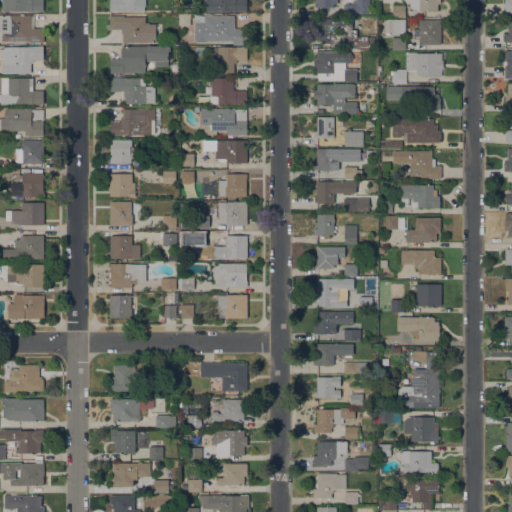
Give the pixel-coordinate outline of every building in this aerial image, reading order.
[(2,0),(43,0),(43,11),(27,11),(27,10),(2,10),(2,0)] [(145,0),(145,6),(144,6),(144,11),(109,11),(109,0),(145,0)] [(247,0),(247,11),(230,11),(230,10),(205,10),(205,0),(247,0)] [(356,15),(343,15),(343,3),(352,3),(352,0),(368,0),(369,13),(356,13),(356,15)] [(409,0),(440,0),(440,4),(438,4),(438,10),(418,10),(410,7),(409,0)] [(392,16),(392,4),(405,5),(405,17),(392,16)] [(30,28),(44,28),(43,42),(29,42),(29,41),(2,40),(2,33),(0,32),(0,15),(20,15),(20,14),(23,14),(23,15),(30,15),(30,28)] [(178,14),(186,14),(186,25),(178,25),(178,14)] [(124,15),(124,16),(145,16),(145,22),(148,22),(148,24),(156,24),(156,41),(145,41),(143,41),(143,42),(122,42),(122,29),(109,29),(109,15),(124,15)] [(234,15),(234,18),(236,18),(236,28),(246,28),(246,43),(232,43),(232,40),(205,40),(205,42),(193,42),(193,20),(201,20),(201,16),(204,16),(204,15),(234,15)] [(316,18),(352,18),(352,29),(333,29),(334,43),(324,43),(324,39),(313,39),(313,33),(316,33),(316,18)] [(384,18),(405,19),(405,37),(405,50),(391,50),(392,36),(385,36),(385,31),(384,31),(384,18)] [(441,19),(440,44),(419,44),(419,36),(412,36),(412,28),(419,29),(419,19),(441,19)] [(343,36),(368,36),(368,45),(357,46),(357,47),(343,48),(343,36)] [(2,46),(28,46),(38,46),(38,45),(42,45),(42,46),(43,46),(43,60),(34,60),(34,59),(33,59),(33,62),(31,62),(31,72),(26,72),(26,73),(18,73),(2,73),(2,46)] [(110,73),(110,59),(120,58),(120,49),(122,49),(122,46),(144,46),(145,72),(110,73)] [(170,46),(170,59),(168,59),(168,65),(155,65),(155,60),(147,60),(147,46),(170,46)] [(234,72),(211,72),(211,61),(217,61),(217,47),(218,47),(218,46),(247,46),(246,59),(234,59),(234,72)] [(503,76),(511,75),(511,49),(503,50),(503,76)] [(316,73),(316,67),(313,67),(314,58),(316,58),(316,50),(349,50),(349,52),(350,52),(350,61),(349,61),(349,62),(345,62),(345,68),(356,68),(356,81),(317,80),(317,73),(316,73)] [(416,70),(406,70),(406,82),(392,82),(392,68),(406,68),(406,52),(441,53),(441,60),(443,60),(443,68),(441,68),(441,76),(420,76),(416,74),(416,73),(416,70)] [(110,91),(110,77),(125,76),(125,77),(145,77),(145,86),(155,86),(155,103),(146,103),(131,103),(131,105),(129,105),(129,103),(124,103),(123,91),(121,91),(110,91)] [(30,77),(30,90),(43,90),(43,104),(27,104),(27,103),(1,103),(1,77),(30,77)] [(233,90),(247,90),(247,104),(231,104),(231,103),(210,103),(209,94),(211,94),(211,77),(233,77),(233,90)] [(316,104),(316,98),(313,98),(313,89),(317,89),(317,83),(333,83),(354,83),(354,97),(344,97),(344,101),(356,101),(356,107),(358,107),(358,111),(356,111),(356,113),(332,113),(332,104),(316,104)] [(434,85),(434,93),(438,93),(438,97),(440,97),(440,109),(433,109),(422,109),(422,102),(414,102),(414,99),(386,99),(386,85),(434,85)] [(25,135),(25,130),(1,131),(1,129),(0,129),(0,119),(1,119),(1,118),(5,118),(5,108),(31,107),(31,109),(43,109),(43,135),(25,135)] [(122,134),(122,135),(110,135),(110,121),(119,121),(119,122),(120,122),(120,118),(123,118),(123,108),(136,108),(136,107),(144,107),(144,108),(154,108),(154,134),(122,134)] [(201,108),(234,108),(234,109),(246,109),(246,120),(247,120),(247,134),(227,134),(216,134),(216,133),(209,133),(209,124),(201,124),(201,108)] [(316,116),(333,116),(333,137),(313,137),(313,131),(316,131),(316,116)] [(439,129),(439,142),(406,142),(406,132),(401,132),(401,135),(390,135),(390,130),(392,130),(392,118),(402,118),(402,116),(408,116),(408,118),(433,118),(433,123),(437,123),(437,129),(439,129)] [(362,130),(363,145),(344,145),(344,130),(347,130),(347,128),(350,128),(350,130),(362,130)] [(511,139),(511,128),(503,129),(503,139),(511,139)] [(22,163),(22,162),(15,161),(15,148),(21,148),(21,139),(44,139),(43,163),(22,163)] [(131,139),(131,146),(138,146),(138,158),(130,158),(130,162),(110,162),(110,157),(110,139),(131,139)] [(217,158),(216,149),(203,149),(202,140),(216,139),(248,139),(248,162),(227,162),(227,161),(220,161),(220,158),(217,158)] [(380,148),(380,139),(401,139),(401,148),(380,148)] [(360,148),(360,161),(338,161),(338,169),(317,170),(317,169),(313,169),(313,163),(316,163),(316,148),(360,148)] [(377,150),(376,157),(365,157),(365,149),(377,150)] [(432,150),(432,158),(435,158),(435,165),(441,165),(441,178),(427,178),(427,177),(420,177),(420,175),(410,175),(409,163),(393,163),(393,150),(432,150)] [(194,153),(194,166),(189,166),(189,165),(181,165),(181,153),(194,153)] [(356,166),(356,178),(344,178),(344,166),(356,166)] [(175,170),(175,183),(162,183),(162,170),(175,170)] [(194,171),(194,183),(181,182),(181,170),(194,171)] [(11,182),(22,182),(22,181),(18,181),(18,175),(22,175),(22,173),(43,172),(43,190),(44,190),(44,195),(23,196),(23,198),(11,198),(11,182)] [(109,173),(132,173),(132,182),(135,182),(135,197),(130,197),(130,196),(110,196),(109,173)] [(247,173),(247,179),(246,179),(246,196),(225,196),(225,195),(218,195),(218,180),(227,180),(227,179),(226,179),(226,173),(247,173)] [(333,193),(334,202),(316,202),(316,201),(314,201),(314,195),(316,195),(316,181),(333,181),(333,180),(356,180),(356,192),(333,193)] [(418,184),(433,184),(433,189),(436,189),(436,195),(440,195),(440,208),(432,208),(432,207),(412,207),(412,201),(413,201),(413,197),(393,197),(394,185),(400,185),(400,184),(418,184)] [(344,210),(344,198),(356,198),(356,197),(369,197),(369,202),(370,202),(370,207),(369,207),(369,210),(344,210)] [(380,211),(380,200),(392,200),(392,212),(380,211)] [(110,201),(131,201),(131,215),(132,215),(132,224),(110,224),(110,201)] [(218,201),(225,201),(247,201),(247,225),(226,225),(226,223),(218,220),(218,201)] [(43,224),(23,224),(11,222),(11,220),(5,220),(5,209),(21,209),(21,202),(44,202),(43,224)] [(316,213),(333,213),(333,218),(334,218),(334,222),(333,222),(333,230),(335,230),(335,232),(333,232),(333,234),(313,234),(313,228),(316,228),(316,213)] [(162,227),(162,215),(176,214),(176,227),(162,227)] [(181,227),(181,214),(194,214),(194,227),(181,227)] [(385,215),(398,215),(404,215),(404,228),(385,228),(385,215)] [(440,216),(440,232),(436,232),(436,240),(406,240),(406,229),(415,229),(415,216),(440,216)] [(356,224),(356,243),(344,243),(344,224),(356,224)] [(162,232),(176,233),(176,244),(162,244),(162,232)] [(181,232),(206,232),(206,244),(192,244),(192,246),(181,246),(181,232)] [(43,258),(2,258),(2,248),(14,248),(14,238),(20,238),(20,234),(43,234),(43,258)] [(226,240),(226,235),(251,234),(251,243),(247,243),(247,257),(227,257),(227,258),(214,258),(214,240),(226,240)] [(109,235),(131,235),(131,244),(140,243),(140,257),(110,258),(109,235)] [(344,246),(344,257),(338,257),(338,264),(334,264),(334,268),(317,268),(317,267),(313,267),(313,261),(316,261),(316,246),(344,246)] [(511,247),(504,247),(503,264),(510,264),(510,272),(511,272),(511,247)] [(434,249),(434,256),(441,256),(441,273),(418,273),(418,266),(414,266),(414,263),(401,263),(400,249),(434,249)] [(387,259),(387,266),(380,267),(379,259),(387,259)] [(214,284),(214,279),(211,276),(212,272),(211,268),(219,264),(219,262),(246,263),(246,280),(247,280),(247,286),(219,285),(214,284)] [(24,263),(43,263),(44,286),(21,286),(21,284),(23,284),(23,283),(17,283),(15,281),(7,281),(7,273),(7,263),(24,263)] [(109,263),(146,263),(146,281),(136,281),(136,282),(132,282),(132,287),(110,287),(110,283),(109,283),(109,280),(110,280),(110,277),(109,277),(109,271),(110,271),(110,269),(109,269),(109,263)] [(357,263),(357,275),(344,275),(344,263),(357,263)] [(178,289),(178,276),(194,276),(194,289),(178,289)] [(176,277),(176,288),(160,289),(160,277),(176,277)] [(332,278),(340,278),(340,286),(333,286),(333,288),(338,288),(338,300),(332,300),(332,299),(317,299),(316,278),(332,278)] [(416,283),(441,283),(441,305),(416,305),(416,283)] [(44,318),(24,318),(24,317),(8,317),(7,302),(13,302),(13,301),(12,301),(12,297),(13,297),(13,294),(23,294),(23,295),(43,294),(43,299),(44,299),(44,318)] [(131,317),(110,317),(109,295),(131,294),(131,317)] [(247,317),(225,317),(218,317),(217,295),(226,295),(226,294),(247,294),(247,317)] [(372,296),(372,308),(359,308),(359,296),(372,296)] [(391,299),(403,299),(403,311),(391,311),(391,299)] [(181,303),(193,303),(193,317),(181,317),(181,303)] [(176,304),(176,317),(163,317),(163,304),(164,304),(176,304)] [(336,332),(313,333),(313,325),(317,325),(316,310),(333,310),(353,310),(353,323),(336,323),(336,332)] [(511,315),(503,315),(504,338),(511,338),(511,315)] [(432,316),(432,317),(434,317),(434,321),(438,321),(438,325),(439,325),(439,339),(417,340),(415,338),(415,333),(409,333),(409,330),(397,330),(397,316),(432,316)] [(344,329),(360,329),(360,339),(344,340),(344,329)] [(353,354),(333,354),(333,365),(317,365),(317,364),(313,364),(313,343),(353,343),(353,354)] [(414,368),(425,368),(425,363),(417,360),(412,356),(412,350),(438,350),(439,407),(405,407),(405,401),(398,401),(398,388),(402,385),(414,386),(414,377),(414,368)] [(367,361),(367,373),(343,373),(344,361),(367,361)] [(247,362),(247,390),(221,390),(221,376),(200,376),(200,362),(247,362)] [(8,379),(8,367),(18,367),(18,364),(39,364),(39,376),(42,376),(42,378),(43,378),(43,390),(20,390),(20,391),(4,391),(4,379),(8,379)] [(134,390),(109,390),(109,376),(114,376),(114,364),(134,364),(134,390)] [(177,364),(177,384),(165,384),(164,364),(177,364)] [(316,376),(340,376),(340,386),(334,386),(334,389),(340,389),(340,397),(315,397),(315,391),(317,391),(316,376)] [(363,393),(363,406),(350,405),(350,393),(363,393)] [(20,397),(20,398),(43,398),(43,420),(14,420),(14,408),(2,408),(2,397),(20,397)] [(391,397),(391,405),(380,405),(380,397),(391,397)] [(109,411),(109,398),(154,398),(154,408),(145,408),(145,415),(140,415),(141,420),(113,420),(113,411),(109,411)] [(217,411),(217,412),(218,412),(222,412),(222,399),(223,399),(223,398),(246,398),(246,410),(244,410),(244,420),(216,420),(216,421),(213,421),(213,420),(212,420),(212,417),(210,417),(210,414),(212,414),(212,411),(217,411)] [(317,408),(339,408),(339,407),(354,407),(354,418),(343,418),(343,423),(333,423),(333,426),(331,426),(331,432),(313,432),(313,423),(317,423),(317,408)] [(377,423),(377,411),(400,412),(400,423),(377,423)] [(169,414),(169,415),(175,415),(175,426),(169,426),(155,427),(155,414),(169,414)] [(201,414),(201,427),(188,427),(188,414),(201,414)] [(402,429),(403,429),(403,420),(407,416),(434,416),(434,422),(438,422),(438,435),(439,435),(439,438),(438,438),(438,442),(434,442),(434,443),(430,443),(430,441),(410,441),(410,432),(402,432),(402,429)] [(344,426),(357,426),(357,427),(359,427),(359,432),(361,432),(361,438),(344,438),(344,426)] [(5,440),(5,438),(0,438),(0,429),(19,429),(19,430),(42,430),(42,441),(40,441),(40,451),(36,452),(36,453),(18,453),(18,452),(14,452),(14,448),(19,448),(19,440),(5,440)] [(113,441),(110,441),(110,429),(117,429),(117,430),(135,430),(134,452),(113,452),(113,441)] [(244,454),(212,454),(212,439),(213,439),(213,429),(225,429),(225,430),(244,430),(244,436),(246,436),(246,444),(244,444),(244,454)] [(317,441),(346,441),(346,453),(340,453),(340,457),(333,457),(333,459),(331,459),(331,465),(329,465),(329,467),(327,467),(327,465),(317,465),(317,464),(313,464),(313,455),(316,455),(317,441)] [(378,455),(378,444),(390,444),(390,455),(378,455)] [(148,446),(162,446),(162,459),(148,459),(148,446)] [(201,447),(201,459),(187,459),(187,447),(201,447)] [(400,450),(409,450),(409,451),(431,451),(431,462),(438,462),(438,464),(439,466),(439,469),(438,470),(438,472),(428,472),(411,472),(403,472),(403,464),(400,464),(400,450)] [(344,470),(344,458),(358,458),(358,470),(344,470)] [(9,484),(9,479),(2,479),(2,473),(0,473),(0,462),(21,462),(21,463),(43,463),(43,485),(9,484)] [(150,462),(150,476),(137,476),(137,482),(132,482),(132,485),(110,486),(110,474),(112,474),(112,462),(150,462)] [(222,463),(247,463),(247,475),(243,475),(244,484),(243,484),(243,485),(241,485),(241,484),(237,484),(237,485),(235,485),(235,484),(234,484),(234,485),(230,485),(230,484),(227,484),(227,485),(225,485),(225,484),(217,484),(217,482),(216,482),(216,479),(217,479),(217,477),(222,477),(222,463)] [(316,473),(336,473),(345,473),(345,488),(336,488),(336,489),(333,489),(333,491),(331,491),(331,497),(329,497),(329,499),(327,499),(327,497),(320,498),(320,499),(318,499),(318,498),(317,498),(317,497),(313,497),(313,488),(316,488),(316,487),(315,487),(315,483),(316,483),(316,478),(315,478),(315,475),(316,475),(316,473)] [(406,479),(438,478),(438,492),(432,492),(432,509),(422,509),(422,501),(421,501),(421,502),(419,502),(419,501),(415,501),(415,502),(413,502),(413,501),(411,501),(410,501),(410,497),(411,497),(411,495),(409,495),(409,490),(407,490),(406,479)] [(168,479),(168,491),(153,491),(153,479),(168,479)] [(187,491),(187,479),(201,479),(201,491),(187,491)] [(344,491),(357,491),(357,493),(359,493),(359,495),(357,495),(357,503),(344,503),(344,491)] [(37,494),(37,495),(41,495),(41,506),(43,506),(43,511),(16,511),(16,508),(3,508),(3,494),(37,494)] [(225,494),(225,495),(240,495),(240,494),(248,494),(248,508),(246,508),(246,511),(224,511),(220,511),(220,508),(202,508),(197,494),(225,494)] [(134,495),(134,509),(139,509),(139,511),(140,511),(112,511),(112,508),(110,508),(109,495),(134,495)] [(382,508),(382,496),(396,496),(396,508),(382,508)]
